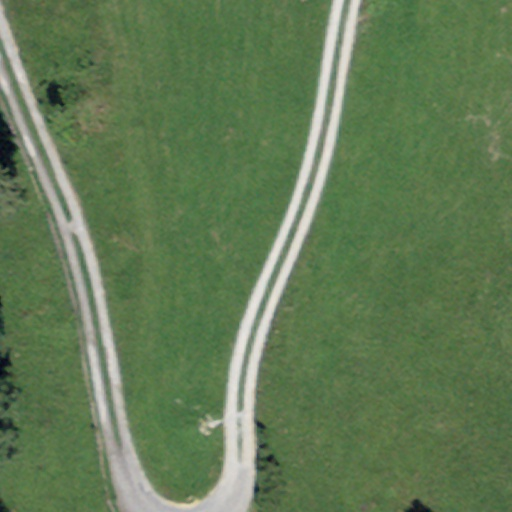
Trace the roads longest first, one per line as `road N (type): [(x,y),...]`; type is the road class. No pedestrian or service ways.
road 1 (track): [(226,511),(247,474),(248,369),(320,170),(349,0)]
road 2 (track): [(0,35),(86,255),(125,491),(147,511)]
